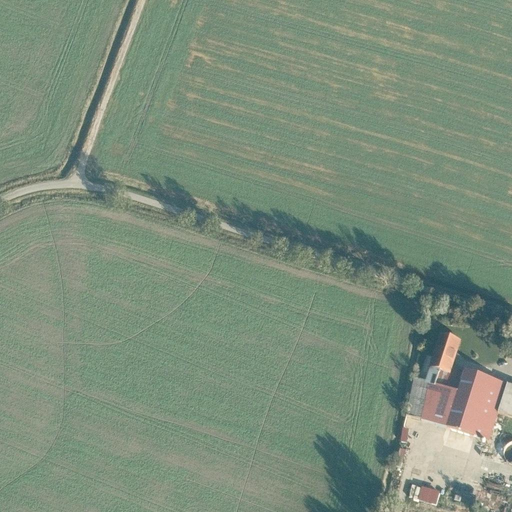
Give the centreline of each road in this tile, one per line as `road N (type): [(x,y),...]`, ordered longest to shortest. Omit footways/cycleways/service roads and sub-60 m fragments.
road 1 (unclassified): [(0,203),(77,186),(511,319)]
road 2 (track): [(77,186),(144,0)]
